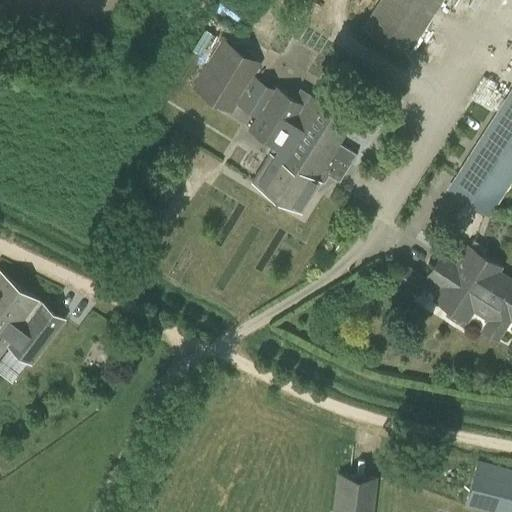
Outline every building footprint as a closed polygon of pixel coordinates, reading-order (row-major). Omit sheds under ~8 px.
[(380,0),(362,28),(405,56),(441,0),(380,0)] [(231,115),(261,65),(220,41),(190,88),(231,115)] [(511,84),(464,157),(465,158),(445,189),(486,217),(511,177),(511,84)] [(301,212),(324,173),(339,181),(356,153),(337,141),(351,119),(309,94),(304,103),(274,87),(247,131),(272,147),(251,182),(301,212)] [(468,246),(455,265),(440,256),(428,275),(443,285),(433,299),(466,320),(473,309),(487,318),(485,321),(502,332),(511,319),(511,280),(497,271),(500,267),(468,246)] [(405,263),(395,278),(418,293),(427,277),(405,263)] [(31,363),(64,320),(0,271),(0,354),(7,345),(31,363)] [(484,511),(511,511),(511,470),(476,461),(464,507),(484,511)] [(374,511),(378,480),(336,474),(330,511),(374,511)]
